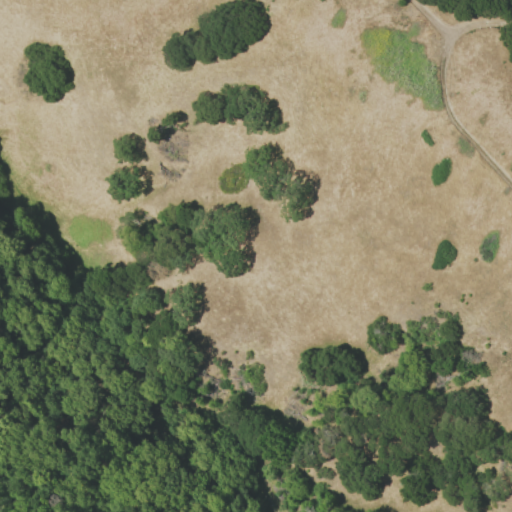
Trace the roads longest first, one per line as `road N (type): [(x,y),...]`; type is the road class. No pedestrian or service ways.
road 1 (track): [(446,41),(400,0),(2,182),(74,268),(77,340),(90,368),(243,440),(266,511)]
road 2 (track): [(511,183),(442,102),(438,68),(446,41),(468,23),(511,19)]
